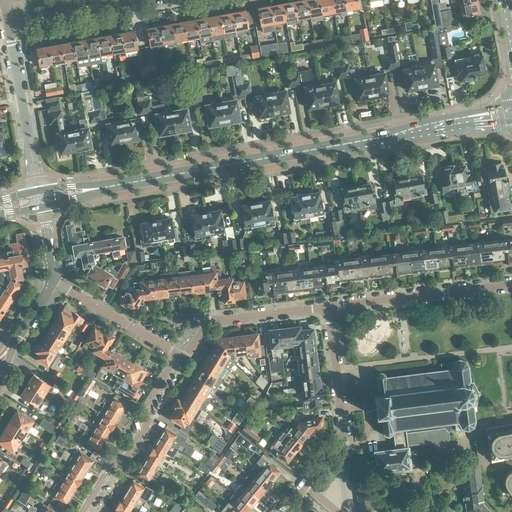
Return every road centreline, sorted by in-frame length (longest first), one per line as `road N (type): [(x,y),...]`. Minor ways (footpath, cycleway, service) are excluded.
road 1 (primary): [(100,188),(511,114)]
road 2 (residential): [(281,511),(342,434),(328,307)]
road 3 (unclassified): [(511,283),(328,307)]
road 4 (residential): [(85,511),(178,356)]
road 5 (unclassified): [(36,191),(9,25)]
road 6 (residential): [(178,356),(52,280)]
road 7 (unclassified): [(9,25),(146,0)]
road 8 (residential): [(328,307),(208,320)]
